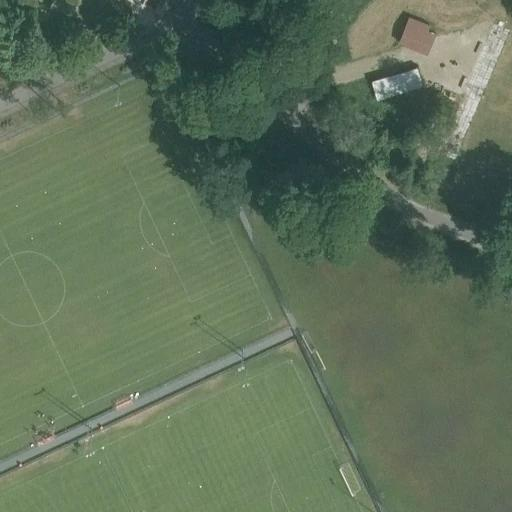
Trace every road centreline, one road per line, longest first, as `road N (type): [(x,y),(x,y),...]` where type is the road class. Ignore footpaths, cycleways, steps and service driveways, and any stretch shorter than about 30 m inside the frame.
road 1 (residential): [(511,255),(385,199),(181,20)]
road 2 (residential): [(0,105),(181,20)]
